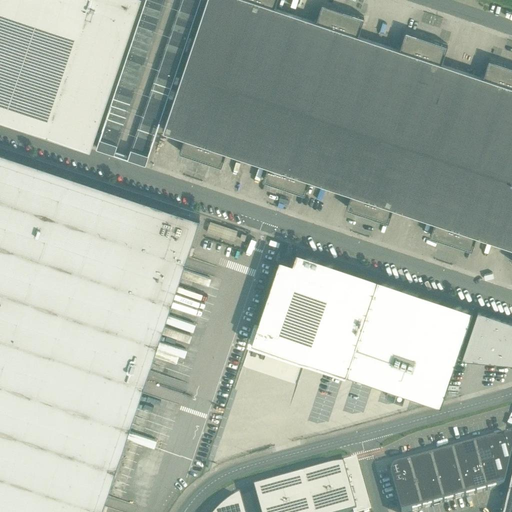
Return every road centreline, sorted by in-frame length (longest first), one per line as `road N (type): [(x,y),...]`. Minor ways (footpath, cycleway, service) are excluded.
road 1 (unclassified): [(511,299),(0,126)]
road 2 (unknown): [(144,511),(212,365),(251,254),(194,235)]
road 3 (tertiary): [(184,511),(222,475),(360,436)]
road 4 (unknown): [(113,165),(172,0)]
road 5 (tertiary): [(360,436),(511,395)]
